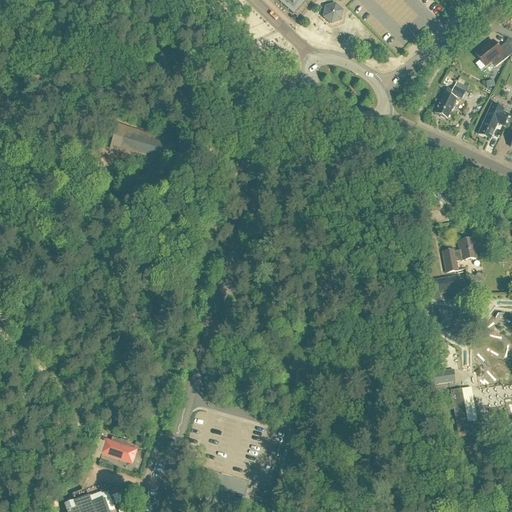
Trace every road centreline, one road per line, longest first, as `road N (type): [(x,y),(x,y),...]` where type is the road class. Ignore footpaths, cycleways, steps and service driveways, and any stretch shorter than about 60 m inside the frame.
road 1 (residential): [(424,381),(334,395),(274,358),(221,287)]
road 2 (tertiary): [(157,511),(221,287)]
road 3 (tertiary): [(221,287),(269,121),(288,97)]
road 4 (tertiary): [(378,87),(501,0)]
road 5 (residential): [(511,174),(382,113)]
